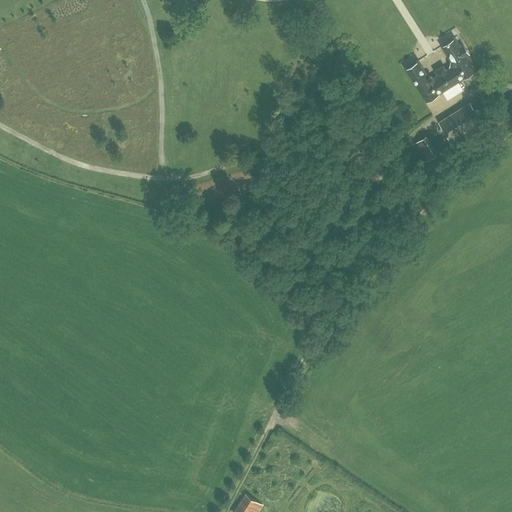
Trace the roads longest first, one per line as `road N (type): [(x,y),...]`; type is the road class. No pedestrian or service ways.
road 1 (unclassified): [(226,511),(299,365),(424,204),(511,121)]
road 2 (track): [(147,0),(168,180)]
